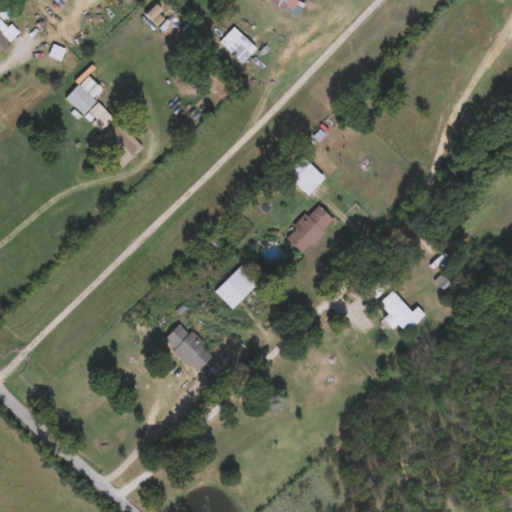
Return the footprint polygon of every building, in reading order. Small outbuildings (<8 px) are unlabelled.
[(287,0),(283,8),(271,0),(287,0)] [(256,47),(241,62),(219,40),(234,25),(256,47)] [(0,48),(0,29),(9,39),(0,48)] [(65,96),(78,82),(96,100),(82,113),(65,96)] [(143,145),(124,164),(96,138),(115,118),(143,145)] [(283,236),(315,203),(333,220),(300,252),(283,236)] [(230,308),(213,290),(241,261),(259,279),(230,308)] [(410,310),(416,305),(424,313),(404,331),(396,322),(391,327),(382,317),(387,312),(377,301),(390,289),(410,310)] [(162,341),(176,322),(213,349),(198,368),(162,341)]
